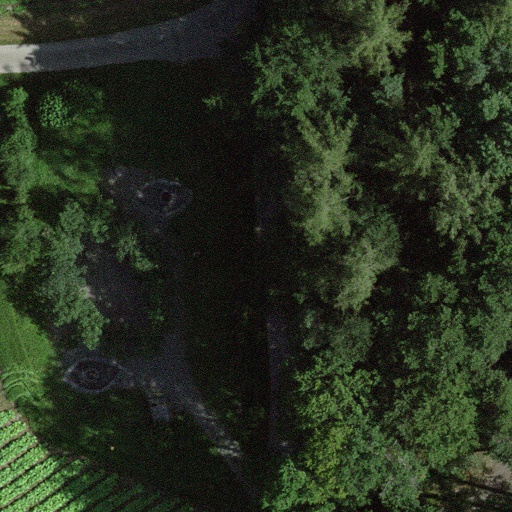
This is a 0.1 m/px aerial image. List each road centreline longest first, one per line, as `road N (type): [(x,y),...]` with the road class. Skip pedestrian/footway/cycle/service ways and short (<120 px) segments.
road 1 (residential): [(264,0),(289,511)]
road 2 (track): [(261,22),(110,51),(0,58)]
